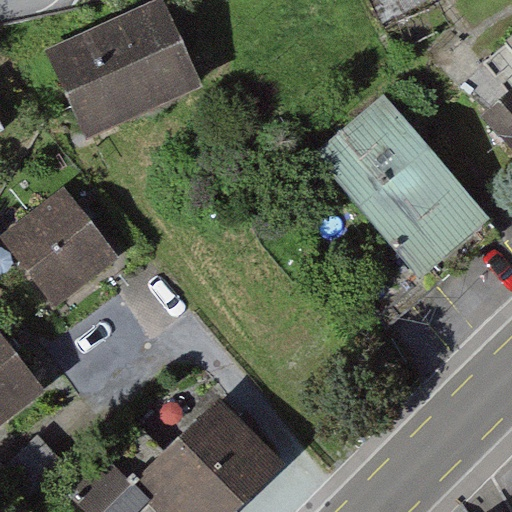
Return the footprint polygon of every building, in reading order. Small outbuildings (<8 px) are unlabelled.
[(405,0),(413,15),(444,0),(405,0)] [(164,7),(52,53),(88,141),(200,95),(164,7)] [(511,36),(509,39),(511,42),(511,83),(480,109),(511,149),(511,36)] [(497,222),(395,105),(327,165),(429,281),(497,222)] [(0,145),(13,139),(0,115),(0,145)] [(122,259),(71,192),(5,242),(56,309),(122,259)] [(0,438),(62,394),(5,315),(0,317),(0,438)] [(174,511),(233,511),(287,461),(228,400),(144,480),(174,511)]
